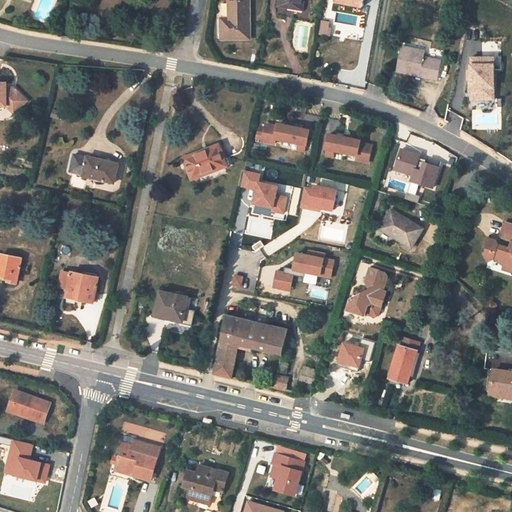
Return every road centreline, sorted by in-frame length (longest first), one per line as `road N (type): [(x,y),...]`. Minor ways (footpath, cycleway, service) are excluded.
road 1 (secondary): [(511,473),(94,373)]
road 2 (residential): [(474,153),(409,120),(333,96),(184,68)]
road 3 (residential): [(506,327),(473,322),(438,274),(474,153)]
road 4 (residential): [(184,68),(0,36)]
road 5 (residential): [(94,373),(68,511)]
